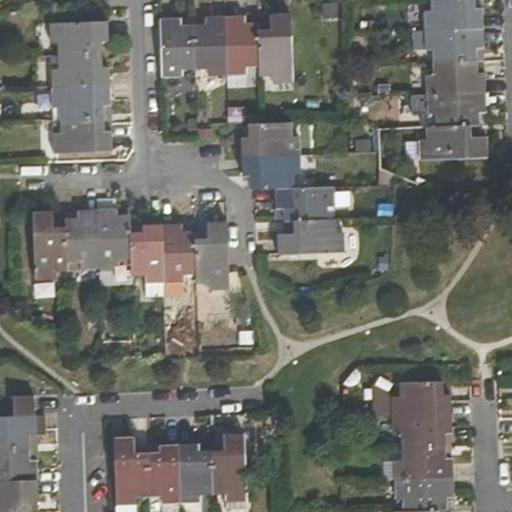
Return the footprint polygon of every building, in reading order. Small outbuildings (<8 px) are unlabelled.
[(475,11),(474,0),(430,0),(432,13),(424,13),(425,32),(482,30),(481,11),(475,11)] [(259,69),(259,75),(272,75),(272,82),(291,82),(288,15),(268,16),(269,33),(258,33),(259,69)] [(259,69),(258,33),(257,25),(244,25),(243,17),(225,18),(227,77),(245,76),(245,69),(259,69)] [(208,77),(227,77),(225,18),(204,18),(205,27),(193,27),(195,71),(208,71),(208,77)] [(182,72),(195,71),(193,27),(180,28),(179,20),(160,20),(163,79),(182,79),(182,72)] [(56,45),(57,57),(100,55),(99,44),(107,43),(106,23),(49,25),(49,45),(56,45)] [(483,49),(482,30),(425,32),(425,50),(432,50),(432,64),(477,63),(477,49),(483,49)] [(51,71),(51,89),(108,87),(108,68),(101,69),(100,55),(57,57),(58,70),(51,71)] [(477,63),(432,64),(433,77),(426,77),(427,95),(484,94),(484,74),(477,74),(477,63)] [(59,110),(59,121),(103,119),(103,107),(109,107),(108,87),(51,89),(52,110),(59,110)] [(484,94),(427,95),(427,116),(434,116),(434,128),(470,127),(479,127),(478,113),(485,113),(484,94)] [(54,135),(54,156),(110,152),(110,133),(103,133),(103,119),(59,121),(60,135),(54,135)] [(293,137),(292,124),(261,125),(248,125),(248,139),(241,139),(242,157),(300,155),(299,136),(293,137)] [(470,127),(434,128),(426,128),(426,142),(420,142),(420,161),(487,158),(486,139),(471,139),(470,127)] [(301,175),(300,155),(242,157),(242,178),(249,178),(250,190),(257,190),(276,189),(294,189),(294,176),(301,175)] [(334,188),(294,189),(276,189),(277,210),(283,210),(283,224),(293,223),(329,222),(329,209),(334,208),(334,188)] [(117,262),(131,261),(130,235),(130,220),(115,220),(116,203),(97,203),(97,212),(99,269),(117,269),(117,262)] [(100,271),(99,269),(97,212),(78,212),(78,221),(65,221),(65,231),(66,264),(80,264),(80,272),(100,271)] [(66,273),(66,264),(65,231),(53,231),(52,215),(33,216),(35,281),(54,280),(54,273),(66,273)] [(336,222),(329,222),(293,223),(294,237),(278,237),(279,257),(343,254),(342,236),(336,236),(336,222)] [(228,290),(228,273),(226,225),(208,225),(208,242),(195,242),(197,278),(197,286),(211,285),(211,291),(228,290)] [(183,279),(197,278),(195,242),(195,233),(181,234),(181,226),(162,227),(164,286),(183,285),(183,279)] [(145,286),(164,286),(162,227),(142,227),(142,235),(130,235),(131,261),(132,279),(145,279),(145,286)] [(391,414),(449,412),(448,395),(442,395),(442,382),(398,383),(398,395),(391,395),(391,414)] [(11,415),(33,414),(32,413),(32,394),(10,395),(11,415)] [(400,446),(444,445),(443,433),(449,432),(449,412),(391,414),(392,434),(399,434),(400,446)] [(33,435),(33,414),(11,415),(0,415),(0,448),(29,447),(29,436),(33,435)] [(211,451),(213,496),(225,495),(225,502),(242,502),(240,434),(222,434),(222,450),(211,451)] [(134,498),(146,498),(145,453),(132,454),(132,438),(113,439),(114,506),(134,506),(134,498)] [(197,496),(213,496),(211,451),(196,452),(196,445),(178,446),(180,504),(197,504),(197,496)] [(393,478),(451,476),(451,458),(444,458),(444,445),(400,446),(400,460),(393,460),(393,478)] [(145,453),(146,498),(160,498),(160,505),(180,504),(178,446),(158,447),(158,453),(145,453)] [(29,461),(29,447),(0,448),(0,480),(35,479),(35,461),(29,461)] [(437,510),(446,510),(446,496),(452,496),(451,476),(393,478),(394,500),(401,500),(402,511),(437,510)] [(36,499),(35,479),(0,480),(0,511),(31,511),(30,499),(36,499)]
